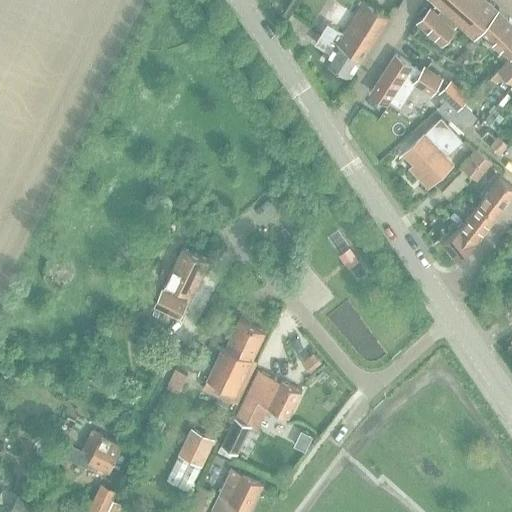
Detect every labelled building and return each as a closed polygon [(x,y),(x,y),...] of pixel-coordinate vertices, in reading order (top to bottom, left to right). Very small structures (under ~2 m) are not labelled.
[(324,59),(351,75),(389,14),(366,0),(362,0),(343,32),(327,22),(315,42),(329,51),(324,59)] [(491,36),(510,17),(502,8),(500,7),(499,7),(491,0),(436,0),(469,30),(476,37),(484,30),(491,36)] [(418,20),(441,42),(455,27),(431,6),(418,20)] [(511,55),(511,53),(511,18),(510,17),(491,36),(492,37),(504,48),(498,54),(505,60),(510,54),(511,55)] [(396,53),(372,90),(388,101),(390,98),(400,105),(415,82),(414,81),(422,69),(396,53)] [(511,77),(511,53),(511,55),(510,54),(505,60),(490,76),(450,120),(463,132),(478,115),(472,109),(495,81),(504,71),(511,77)] [(422,69),(414,81),(415,82),(432,94),(443,77),(442,75),(425,64),(422,69)] [(440,92),(459,108),(471,96),(452,79),(440,92)] [(480,126),(506,141),(511,131),(487,116),(480,126)] [(441,117),(405,150),(433,180),(451,163),(444,155),(462,139),(441,117)] [(477,163),(484,154),(477,148),(469,157),(477,163)] [(477,163),(484,169),(491,160),(484,154),(477,163)] [(465,178),(470,172),(477,163),(469,157),(462,166),(463,167),(441,191),(450,199),(468,181),(465,178)] [(477,178),(484,169),(477,163),(470,172),(477,178)] [(480,200),(497,213),(511,193),(511,183),(499,174),(480,200)] [(477,239),(497,213),(480,200),(460,226),(477,239)] [(455,256),(477,239),(460,226),(442,240),(455,256)] [(163,288),(155,303),(179,315),(180,313),(179,312),(183,303),(185,304),(187,299),(186,299),(189,293),(192,294),(199,279),(209,258),(183,245),(173,266),(166,282),(167,282),(164,288),(163,288)] [(100,281),(115,289),(125,268),(110,261),(100,281)] [(258,360),(252,358),(265,330),(239,318),(227,344),(224,342),(202,386),(237,403),(258,360)] [(147,361),(158,366),(170,343),(147,331),(141,343),(153,349),(147,361)] [(169,380),(178,384),(184,371),(175,367),(169,380)] [(235,416),(222,443),(237,451),(250,424),(261,401),(274,408),(288,415),(301,388),(273,374),(259,367),(235,416)] [(125,398),(139,405),(146,390),(132,383),(125,398)] [(192,427),(180,453),(202,464),(215,438),(192,427)] [(90,460),(110,469),(122,443),(92,429),(81,451),(54,439),(46,456),(57,461),(61,454),(87,467),(90,460)] [(220,494),(211,511),(247,511),(250,509),(262,482),(233,467),(220,494)] [(90,508),(97,511),(106,511),(116,491),(101,484),(90,508)] [(186,511),(200,511),(211,490),(199,484),(186,511)]
